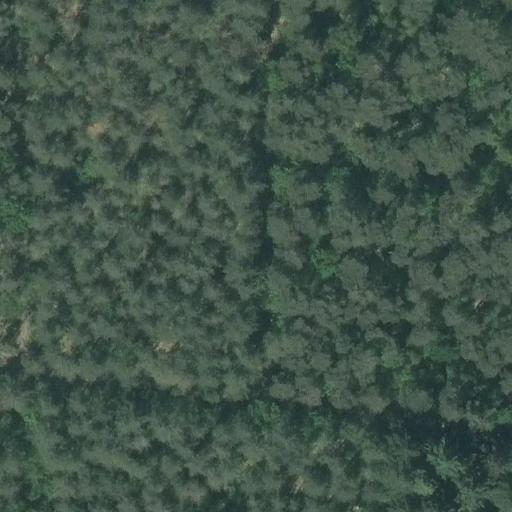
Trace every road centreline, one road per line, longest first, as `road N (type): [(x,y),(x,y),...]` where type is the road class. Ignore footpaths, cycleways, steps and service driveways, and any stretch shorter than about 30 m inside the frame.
road 1 (track): [(17,0),(22,511)]
road 2 (track): [(268,22),(256,401)]
road 3 (track): [(256,401),(0,366)]
road 4 (track): [(383,416),(511,434)]
road 5 (track): [(383,416),(256,401)]
